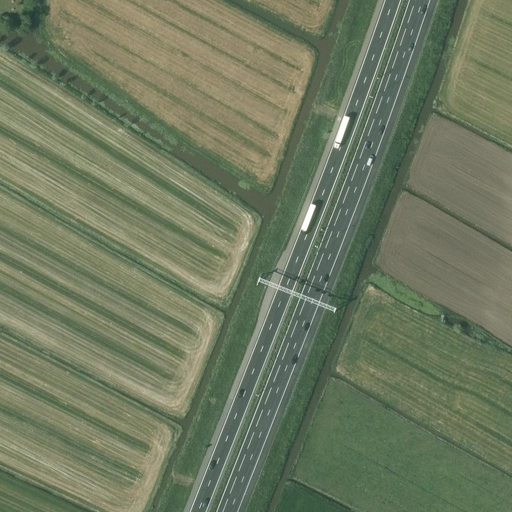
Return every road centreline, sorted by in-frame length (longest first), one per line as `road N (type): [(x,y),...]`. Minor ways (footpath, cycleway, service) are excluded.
road 1 (motorway): [(392,0),(198,511)]
road 2 (motorway): [(225,511),(418,0)]
